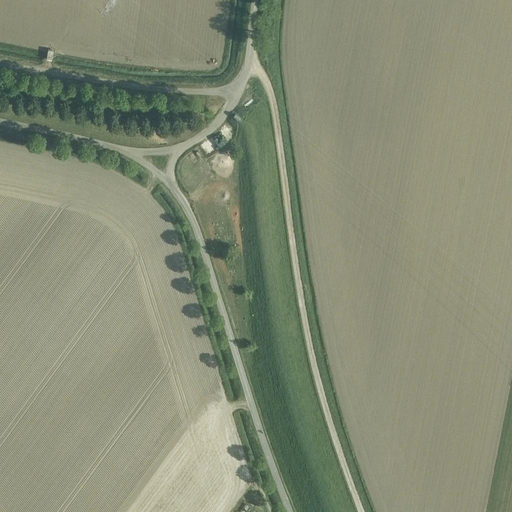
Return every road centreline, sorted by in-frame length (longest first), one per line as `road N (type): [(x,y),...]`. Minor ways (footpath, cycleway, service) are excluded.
road 1 (unclassified): [(361,511),(317,381),(275,121),(264,82),(248,63)]
road 2 (unclassified): [(289,511),(187,209),(171,186)]
road 3 (unclassified): [(237,92),(186,94),(0,64)]
road 4 (unclassified): [(134,153),(0,121)]
